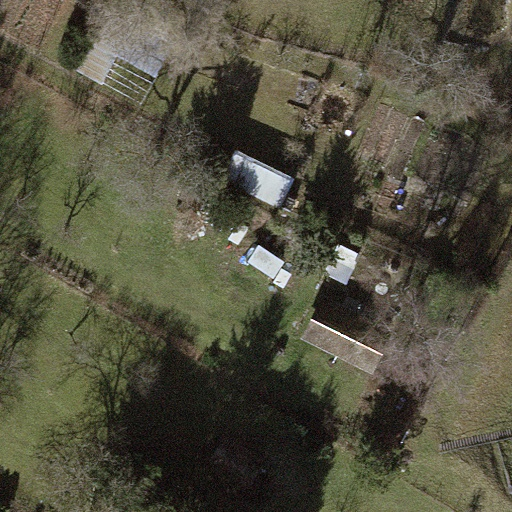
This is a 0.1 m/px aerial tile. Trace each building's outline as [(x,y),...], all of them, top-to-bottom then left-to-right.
[(96,56),(163,78),(179,29),(111,7),(96,56)] [(154,80),(132,69),(116,101),(138,112),(154,80)] [(282,183),(224,156),(211,184),(269,211),(282,183)] [(340,313),(308,298),(290,335),(322,351),(340,313)] [(258,465),(216,437),(200,462),(242,490),(258,465)]
